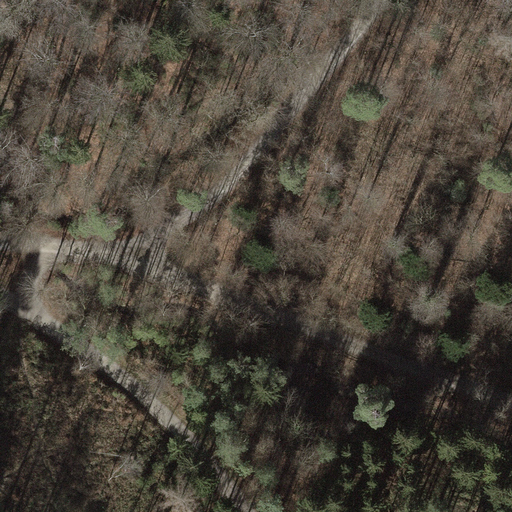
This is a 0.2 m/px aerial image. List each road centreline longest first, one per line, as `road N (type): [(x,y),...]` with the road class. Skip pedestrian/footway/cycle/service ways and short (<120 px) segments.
road 1 (track): [(511,411),(133,256)]
road 2 (track): [(380,0),(223,190),(133,256)]
road 3 (track): [(0,282),(52,313),(193,438),(245,511)]
road 4 (track): [(133,256),(0,234)]
